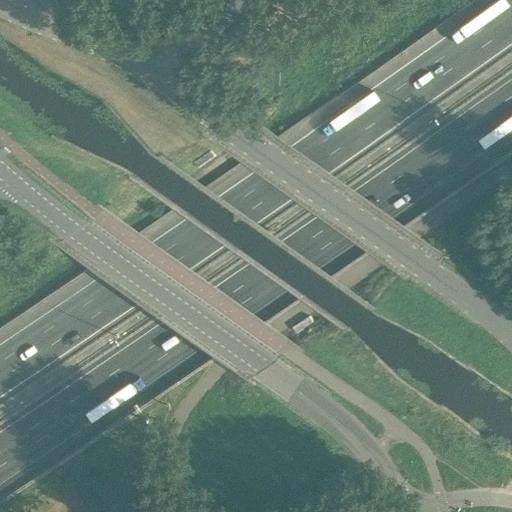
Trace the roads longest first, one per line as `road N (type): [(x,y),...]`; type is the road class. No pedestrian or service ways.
road 1 (motorway): [(511,18),(0,375)]
road 2 (motorway): [(0,457),(511,107)]
road 3 (tertiary): [(397,508),(373,457),(325,413),(0,170)]
road 4 (unclassified): [(511,336),(153,75)]
road 5 (unclassified): [(153,75),(0,6)]
